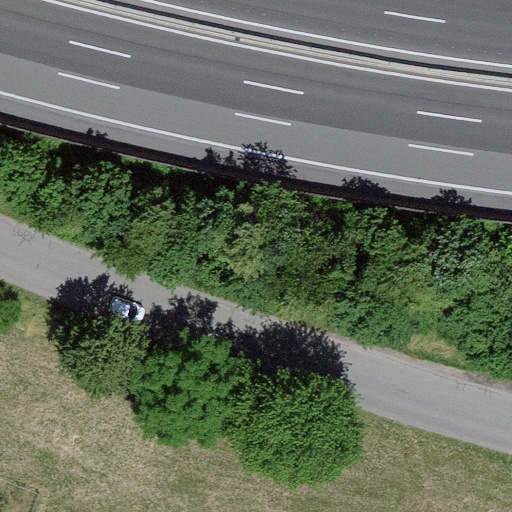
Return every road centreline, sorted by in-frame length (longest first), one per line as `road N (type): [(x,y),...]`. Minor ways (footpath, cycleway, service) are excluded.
road 1 (residential): [(0,247),(511,425)]
road 2 (motorway): [(0,39),(241,99),(511,141)]
road 3 (motorway): [(511,30),(315,0)]
